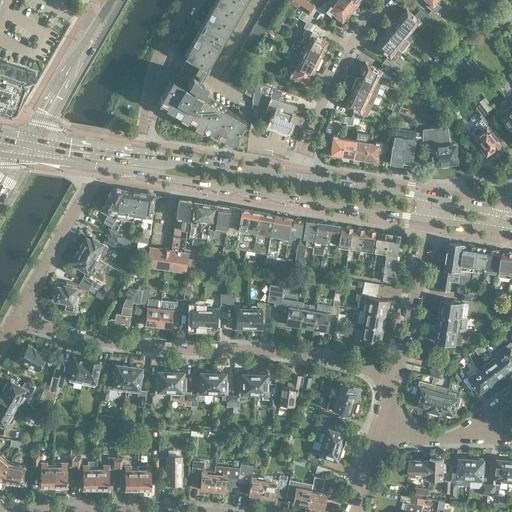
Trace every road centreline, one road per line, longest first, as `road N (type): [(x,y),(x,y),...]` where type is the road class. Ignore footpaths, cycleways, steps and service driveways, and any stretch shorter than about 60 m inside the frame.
road 1 (residential): [(392,372),(289,351),(127,345),(50,329),(18,312)]
road 2 (primary): [(100,167),(431,220)]
road 3 (residential): [(299,177),(322,99),(384,0)]
road 4 (residential): [(138,156),(151,74),(190,0)]
road 5 (residential): [(18,312),(100,167)]
road 6 (primary): [(299,177),(138,156)]
road 7 (residential): [(392,372),(431,220)]
road 8 (secondary): [(28,141),(109,10)]
road 9 (residential): [(145,511),(0,503)]
road 10 (primary): [(435,197),(299,177)]
